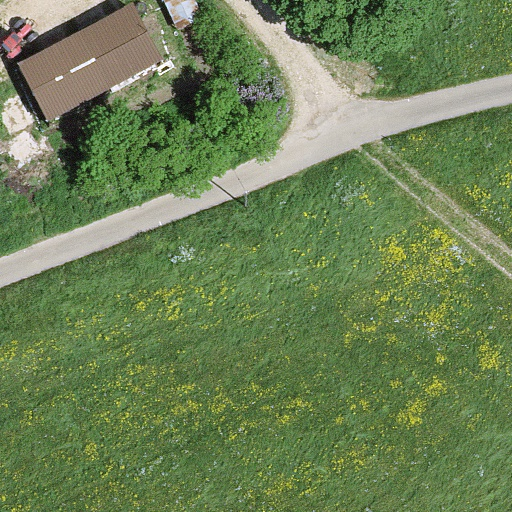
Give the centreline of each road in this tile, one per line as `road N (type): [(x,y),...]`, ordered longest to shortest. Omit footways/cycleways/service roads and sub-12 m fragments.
road 1 (unclassified): [(0,271),(349,135),(511,89)]
road 2 (track): [(511,262),(349,135)]
